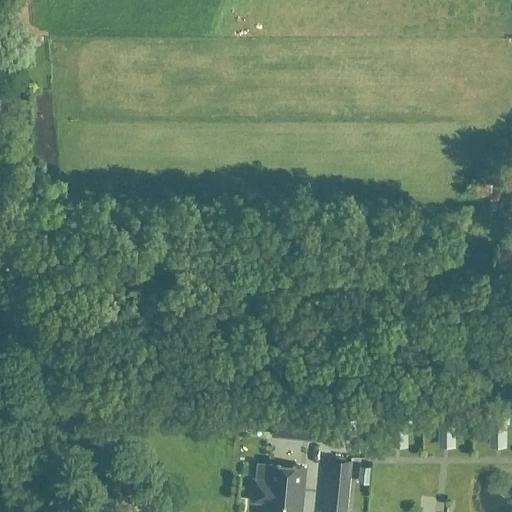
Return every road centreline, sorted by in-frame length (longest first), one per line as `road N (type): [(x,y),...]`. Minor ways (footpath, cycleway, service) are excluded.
road 1 (track): [(0,207),(257,259),(448,269),(486,263)]
road 2 (unclassified): [(150,511),(12,286),(1,218)]
